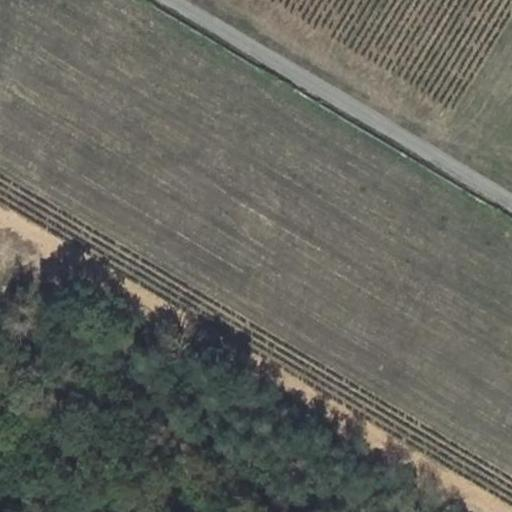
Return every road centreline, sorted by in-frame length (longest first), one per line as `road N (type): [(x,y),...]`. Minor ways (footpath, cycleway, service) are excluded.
road 1 (unclassified): [(511,201),(171,0)]
road 2 (track): [(511,49),(468,119),(452,132),(432,132),(215,0)]
